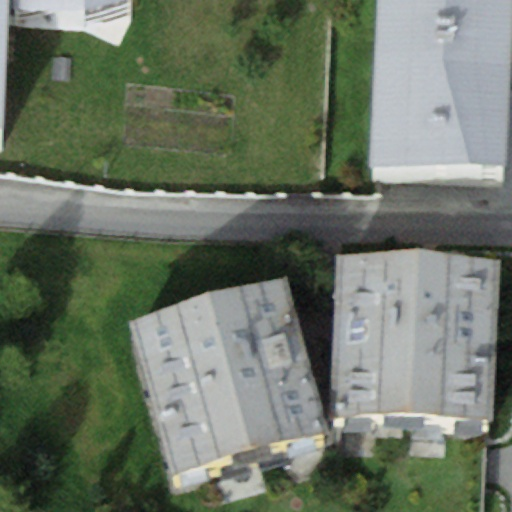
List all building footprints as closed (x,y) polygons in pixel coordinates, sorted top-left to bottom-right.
[(0,0),(0,179),(3,180),(10,0),(0,0)] [(138,43),(139,0),(13,0),(12,38),(138,43)] [(511,45),(511,0),(381,0),(372,194),(504,201),(510,88),(511,45)] [(341,271),(337,429),(497,434),(502,276),(341,271)] [(279,297),(126,340),(170,494),(323,450),(279,297)]
